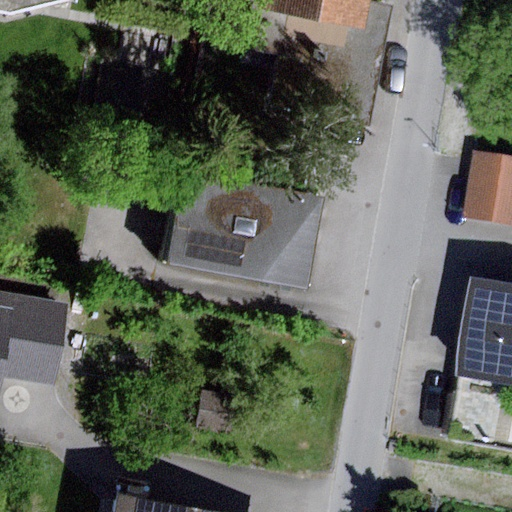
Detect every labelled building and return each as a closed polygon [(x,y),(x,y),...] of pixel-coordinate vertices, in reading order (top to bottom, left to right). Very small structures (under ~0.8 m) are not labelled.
[(0,0),(0,7),(2,8),(33,0),(0,0)] [(253,0),(315,11),(335,14),(337,0),(253,0)] [(381,3),(363,0),(337,0),(335,14),(315,11),(297,109),(359,120),(381,3)] [(511,158),(472,154),(464,220),(511,226),(511,158)] [(316,196),(168,170),(152,260),(300,286),(316,196)] [(511,286),(474,281),(459,376),(511,383),(511,286)] [(0,289),(0,378),(44,385),(58,299),(0,289)] [(194,390),(190,426),(224,430),(229,394),(194,390)] [(254,511),(94,487),(90,511),(254,511)]
